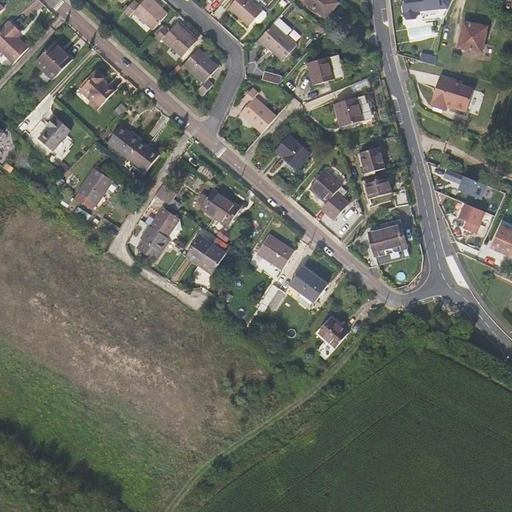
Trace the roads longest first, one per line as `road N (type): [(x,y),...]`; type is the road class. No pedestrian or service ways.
road 1 (tertiary): [(452,280),(414,297),(381,288),(53,0)]
road 2 (track): [(175,511),(348,362),(397,296)]
road 3 (tertiary): [(377,0),(420,194),(452,280)]
